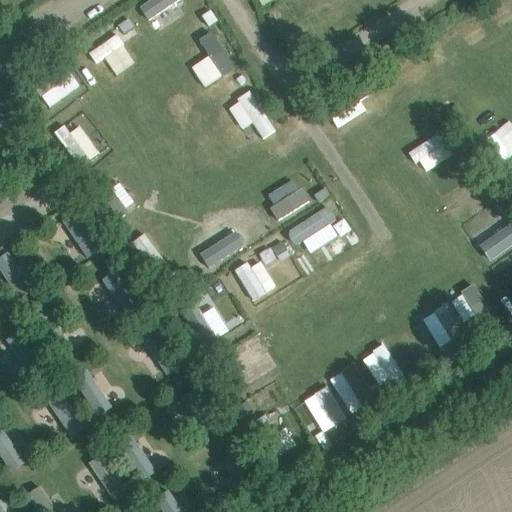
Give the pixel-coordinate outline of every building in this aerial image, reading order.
[(180,12),(175,4),(180,0),(155,0),(152,3),(165,22),(180,12)] [(196,40),(205,58),(189,66),(201,88),(234,71),(212,31),(196,40)] [(118,35),(86,52),(93,66),(104,60),(113,76),(134,65),(118,35)] [(261,141),(275,131),(248,91),(234,100),(261,141)] [(337,130),(366,111),(358,100),(330,119),(337,130)] [(96,157),(81,126),(67,133),(65,127),(55,131),(73,168),(96,157)] [(439,133),(407,152),(421,175),(452,156),(439,133)] [(293,179),(263,197),(277,221),(308,202),(293,179)] [(447,208),(463,229),(496,204),(479,182),(447,208)] [(250,238),(242,222),(230,229),(221,212),(200,223),(210,243),(204,246),(210,258),(250,238)] [(75,213),(61,223),(86,258),(100,248),(75,213)] [(472,235),(490,254),(511,234),(511,230),(496,213),(472,235)] [(307,266),(333,252),(315,219),(289,233),(307,266)] [(156,279),(169,272),(147,234),(134,241),(156,279)] [(0,274),(16,298),(30,289),(6,252),(0,256),(0,274)] [(260,260),(235,272),(249,302),(275,290),(260,260)] [(449,299),(461,324),(488,312),(476,286),(449,299)] [(421,316),(435,348),(459,337),(446,306),(421,316)] [(140,339),(157,361),(164,355),(148,333),(140,339)] [(360,359),(377,389),(401,375),(384,345),(360,359)] [(244,386),(273,368),(259,346),(230,364),(244,386)] [(347,414),(373,402),(355,364),(329,376),(347,414)] [(70,380),(93,419),(110,409),(87,370),(70,380)] [(322,434),(346,420),(326,386),(302,401),(322,434)] [(64,396),(48,405),(67,439),(83,430),(64,396)] [(265,417),(251,423),(267,460),(295,447),(287,428),(273,434),(265,417)] [(0,457),(11,473),(24,463),(0,428),(0,457)] [(117,441),(139,483),(153,476),(131,434),(117,441)] [(113,502),(127,493),(101,454),(87,464),(113,502)] [(56,511),(40,486),(25,495),(35,511),(56,511)] [(148,505),(152,511),(180,511),(170,493),(148,505)] [(14,511),(6,497),(0,500),(0,511),(14,511)]
